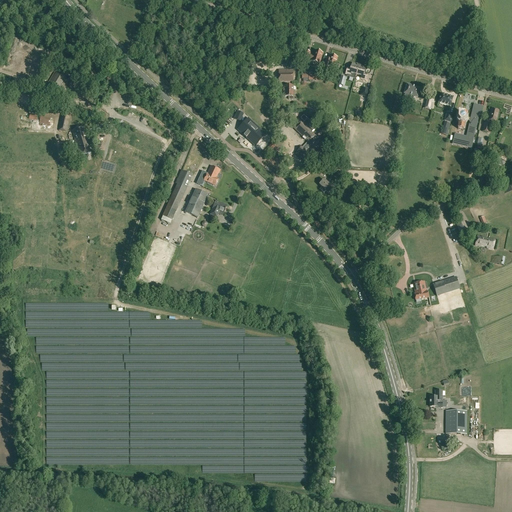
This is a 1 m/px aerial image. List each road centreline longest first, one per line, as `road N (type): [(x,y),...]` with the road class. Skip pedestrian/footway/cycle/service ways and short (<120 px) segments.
road 1 (unknown): [(241,332),(112,301),(171,141),(156,121),(115,100),(115,86),(137,70)]
road 2 (secondary): [(352,279),(65,0)]
road 3 (tertiary): [(511,98),(186,0)]
road 4 (secondary): [(408,511),(405,423),(352,279)]
road 5 (unclassified): [(352,279),(411,220),(511,174)]
road 6 (track): [(167,0),(162,31),(224,70),(240,67),(256,20)]
